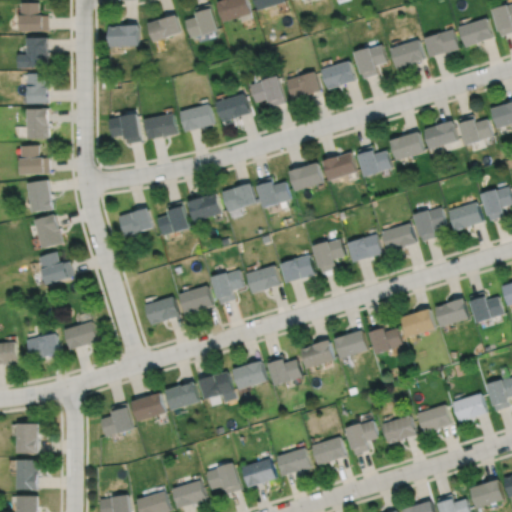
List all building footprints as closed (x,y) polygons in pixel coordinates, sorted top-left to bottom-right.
[(219,0),(225,21),(253,12),(249,0),(219,0)] [(257,0),(260,9),(288,0),(257,0)] [(22,1),(22,14),(21,14),(21,30),(44,30),(44,29),(49,29),(49,14),(44,14),(40,14),(40,1),(22,1)] [(186,19),(192,36),(204,33),(204,34),(220,29),(213,7),(212,7),(211,2),(196,7),(198,11),(197,12),(198,15),(186,19)] [(492,7),(500,34),(511,31),(511,2),(508,4),(508,3),(492,7)] [(148,22),(154,40),(183,32),(177,13),(148,22)] [(459,25),(466,45),(494,36),(488,16),(459,25)] [(109,25),(110,46),(140,44),(139,23),(109,25)] [(424,37),(430,56),(460,47),(454,27),(438,32),(438,33),(424,37)] [(28,37),(28,53),(19,53),(19,66),(49,66),(49,36),(28,37)] [(391,47),(397,67),(426,58),(420,38),(391,47)] [(357,51),(365,77),(380,73),(379,69),(379,68),(378,64),(389,61),(384,43),(373,47),(372,46),(357,51)] [(324,68),(330,88),(359,79),(353,59),(324,68)] [(289,79),(295,99),(324,90),(318,70),(289,79)] [(29,73),(29,102),(49,102),(49,72),(29,73)] [(253,84),(258,102),(270,98),(273,106),(288,102),(280,75),(265,80),(253,84)] [(219,101),(225,121),(253,112),(247,92),(219,101)] [(511,101),(492,107),(498,127),(511,122),(511,101)] [(183,111),(188,131),(217,124),(211,103),(183,111)] [(29,108),(29,138),(50,137),(49,108),(29,108)] [(146,118),(151,139),(180,133),(176,112),(146,118)] [(111,119),(114,137),(127,134),(128,143),(144,140),(139,113),(123,116),(111,119)] [(459,118),(461,122),(459,123),(466,145),(482,140),(481,139),(494,135),(488,118),(476,121),(474,113),(459,118)] [(424,128),(430,148),(459,139),(453,120),(424,128)] [(393,140),(399,159),(426,151),(420,130),(408,134),(408,135),(393,140)] [(23,145),(23,158),(22,158),(22,174),(45,173),(45,172),(51,172),(50,157),(41,157),(41,144),(23,145)] [(359,149),(368,176),(383,172),(383,170),(394,167),(389,149),(378,153),(377,150),(376,150),(374,145),(359,149)] [(325,160),(331,180),(360,171),(353,151),(325,160)] [(292,171),(298,190),(326,182),(320,162),(292,171)] [(259,180),(260,186),(266,208),(282,203),(281,202),(293,198),(288,181),(276,185),(273,176),(259,180)] [(30,183),(34,212),(54,208),(50,180),(30,183)] [(224,192),(230,211),(259,202),(253,183),(224,192)] [(481,193),(488,216),(489,215),(490,219),(505,215),(502,207),(511,203),(511,194),(509,185),(497,189),(497,188),(481,193)] [(190,202),(196,221),(224,212),(218,192),(205,196),(205,197),(190,202)] [(159,218),(164,235),(176,231),(176,232),(192,227),(183,201),(169,205),(170,210),(169,211),(170,214),(159,218)] [(449,210),(455,230),(484,221),(478,201),(449,210)] [(416,214),(425,240),(437,236),(435,227),(447,223),(442,206),(416,214)] [(120,216),(127,236),(155,227),(149,208),(134,213),(134,212),(120,216)] [(36,220),(44,248),(65,242),(57,214),(36,220)] [(384,231),(391,251),(404,247),(404,248),(419,243),(413,222),(384,231)] [(350,242),(356,262),(385,253),(379,233),(350,242)] [(315,245),(323,272),(338,268),(336,259),(348,255),(343,237),(315,245)] [(41,257),(45,269),(44,269),(48,285),(71,278),(70,277),(75,275),(71,261),(63,264),(59,251),(41,257)] [(282,264),(289,284),(317,274),(311,255),(282,264)] [(249,273),(255,294),(284,285),(277,265),(249,273)] [(214,277),(222,304),(237,299),(234,290),(247,287),(241,269),(214,277)] [(511,283),(503,286),(509,306),(511,305),(511,283)] [(181,294),(187,314),(216,306),(210,285),(181,294)] [(471,295),(478,320),(505,311),(500,296),(487,300),(485,291),(471,295)] [(147,305),(153,325),(182,316),(176,296),(147,305)] [(438,307),(443,323),(469,315),(464,298),(438,307)] [(404,318),(411,337),(422,334),(421,330),(437,325),(432,309),(404,318)] [(66,330),(72,350),(101,341),(95,321),(66,330)] [(371,327),(379,355),(394,350),(394,349),(406,345),(401,328),(388,332),(385,323),(371,327)] [(337,339),(343,359),(371,350),(365,331),(337,339)] [(28,340),(33,359),(62,351),(57,332),(28,340)] [(303,349),(308,365),(336,357),(331,340),(303,349)] [(0,344),(0,362),(20,360),(18,342),(0,344)] [(271,358),(278,382),(305,374),(300,356),(288,360),(286,354),(271,358)] [(235,366),(241,386),(270,377),(264,357),(235,366)] [(202,376),(208,396),(224,392),(226,400),(238,396),(230,368),(202,376)] [(488,381),(497,408),(511,403),(509,395),(511,394),(511,374),(504,377),(503,376),(488,381)] [(168,387),(174,407),(202,398),(196,378),(168,387)] [(454,399),(461,419),(489,409),(482,389),(454,399)] [(134,398),(140,418),(169,410),(163,390),(134,398)] [(104,416),(109,434),(137,426),(131,404),(129,404),(128,400),(114,404),(116,413),(104,416)] [(418,410),(425,430),(453,420),(447,401),(418,410)] [(383,421),(390,441),(418,432),(411,412),(383,421)] [(348,426),(357,452),(372,447),(370,442),(372,442),(371,438),(382,434),(376,417),(365,421),(365,420),(348,426)] [(20,421),(20,450),(41,450),(41,421),(20,421)] [(315,443),(321,463),(351,453),(344,434),(315,443)] [(280,454),(286,473),(315,465),(308,445),(280,454)] [(245,464),(251,484),(280,475),(274,455),(245,464)] [(20,457),(20,487),(41,487),(41,457),(20,457)] [(209,470),(214,487),(227,483),(229,491),(244,487),(242,482),(244,482),(237,459),(221,464),(221,466),(209,470)] [(471,485),(478,505),(506,497),(500,477),(471,485)] [(175,486),(181,506),(209,497),(203,478),(175,486)] [(139,497),(143,511),(161,511),(174,508),(167,488),(139,497)] [(102,498),(103,511),(133,511),(131,492),(115,494),(115,496),(102,498)] [(439,496),(440,500),(439,501),(442,511),(472,511),(468,496),(456,500),(455,496),(454,496),(453,492),(439,496)] [(19,494),(19,511),(40,511),(41,494),(19,494)] [(404,507),(405,511),(436,511),(432,498),(404,507)]
